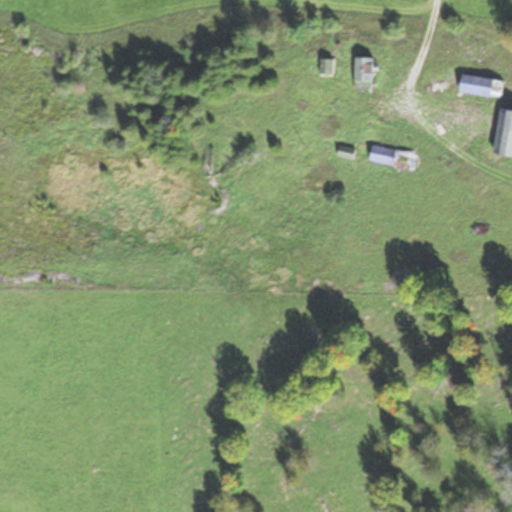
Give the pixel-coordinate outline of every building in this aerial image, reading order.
[(378,57),(359,57),(359,91),(378,91),(378,57)] [(465,92),(505,98),(508,81),(468,74),(465,92)] [(511,156),(511,109),(507,109),(499,155),(511,156)] [(418,171),(421,154),(373,145),(370,162),(418,171)] [(357,161),(359,149),(342,147),(340,158),(357,161)]
